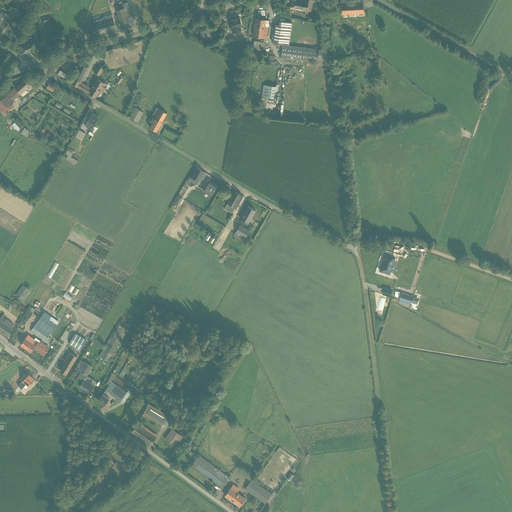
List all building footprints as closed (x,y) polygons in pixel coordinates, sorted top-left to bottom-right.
[(292,0),(291,8),(311,12),(313,0),(292,0)] [(364,13),(362,0),(349,0),(350,3),(352,3),(352,14),(359,14),(364,13)] [(127,26),(140,22),(133,1),(121,5),(127,26)] [(352,3),(350,3),(340,4),(340,9),(341,14),(342,14),(342,18),(349,17),(348,14),(352,14),(352,3)] [(0,12),(0,27),(3,29),(11,17),(1,11),(0,12)] [(98,33),(116,27),(113,15),(94,20),(98,33)] [(235,30),(242,28),(238,17),(232,19),(235,30)] [(257,17),(255,26),(268,28),(269,20),(257,17)] [(333,50),(295,46),(298,21),(286,20),(286,23),(281,23),(279,43),(288,43),(286,57),(331,62),(333,50)] [(254,35),(266,37),(268,28),(255,26),(254,35)] [(202,40),(217,36),(214,27),(199,31),(202,40)] [(31,51),(37,49),(34,38),(20,42),(24,52),(30,50),(31,51)] [(280,64),(281,56),(276,55),(276,60),(273,59),(272,64),(280,64)] [(20,93),(31,84),(25,78),(15,86),(20,93)] [(102,94),(107,84),(96,78),(91,86),(82,81),(78,87),(96,97),(99,93),(102,94)] [(54,84),(51,88),(58,92),(61,88),(54,84)] [(283,97),(283,84),(268,84),(268,96),(283,97)] [(11,95),(0,104),(0,106),(9,116),(18,109),(15,106),(18,103),(11,95)] [(134,105),(128,115),(136,120),(142,110),(134,105)] [(149,127),(157,131),(168,113),(160,108),(149,127)] [(85,126),(91,129),(99,116),(93,112),(85,126)] [(185,119),(177,115),(173,123),(181,127),(185,119)] [(30,127),(26,132),(32,136),(36,131),(30,127)] [(86,133),(80,129),(76,135),(82,139),(86,133)] [(61,159),(72,165),(75,159),(70,156),(73,150),(67,147),(61,159)] [(195,165),(188,177),(196,182),(200,176),(202,178),(202,177),(203,177),(206,171),(195,165)] [(204,191),(212,195),(217,186),(209,181),(204,191)] [(242,195),(234,190),(223,208),(231,213),(242,195)] [(178,196),(175,201),(181,205),(184,199),(178,196)] [(239,219),(248,224),(256,209),(247,205),(239,219)] [(239,224),(233,235),(244,241),(250,230),(239,224)] [(389,274),(393,262),(394,257),(385,254),(383,259),(383,260),(382,266),(381,265),(379,271),(389,274)] [(16,294),(25,299),(31,289),(22,284),(16,294)] [(390,297),(392,290),(385,287),(382,295),(390,297)] [(71,292),(68,297),(75,301),(78,297),(71,292)] [(398,300),(410,303),(413,296),(401,292),(398,300)] [(388,311),(390,298),(385,297),(382,310),(388,311)] [(31,328),(46,339),(60,319),(45,309),(31,328)] [(0,318),(0,329),(9,336),(13,330),(11,329),(14,324),(2,315),(0,318)] [(98,356),(108,361),(129,326),(119,321),(98,356)] [(76,355),(86,339),(75,332),(70,340),(65,338),(61,345),(76,355)] [(20,345),(30,352),(38,342),(28,334),(20,345)] [(66,374),(74,362),(68,358),(60,371),(66,374)] [(29,385),(35,378),(29,373),(23,380),(29,385)] [(79,387),(89,393),(94,385),(84,379),(79,387)] [(11,391),(13,385),(5,384),(3,389),(0,388),(0,391),(4,392),(5,390),(11,391)] [(104,405),(110,398),(104,393),(98,400),(104,405)] [(171,417),(149,403),(142,413),(164,428),(171,417)] [(132,431),(151,445),(157,436),(138,423),(132,431)] [(171,428),(165,437),(176,445),(182,435),(171,428)] [(190,451),(196,455),(197,453),(195,451),(200,444),(197,442),(190,451)] [(198,453),(190,464),(222,488),(230,477),(198,453)] [(249,477),(243,487),(264,502),(271,492),(249,477)] [(225,495),(240,506),(245,499),(231,488),(225,495)]
